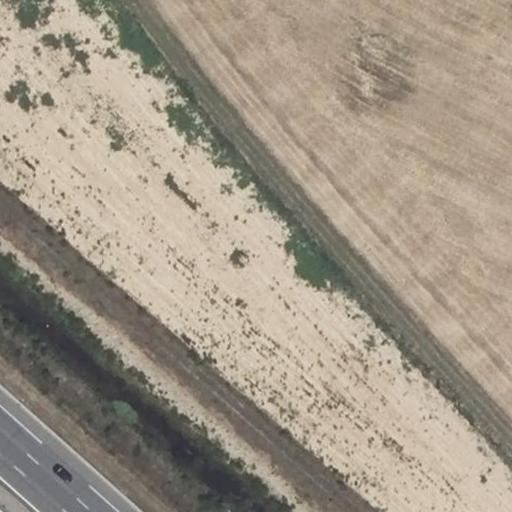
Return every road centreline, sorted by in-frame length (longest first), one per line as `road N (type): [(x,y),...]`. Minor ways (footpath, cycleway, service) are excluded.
road 1 (track): [(511,444),(450,382),(137,0)]
road 2 (track): [(0,362),(167,511)]
